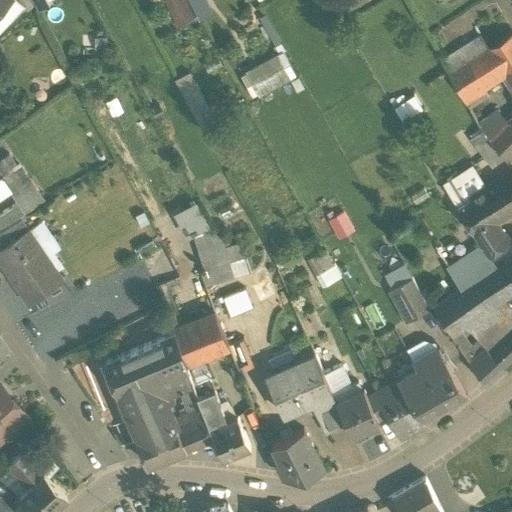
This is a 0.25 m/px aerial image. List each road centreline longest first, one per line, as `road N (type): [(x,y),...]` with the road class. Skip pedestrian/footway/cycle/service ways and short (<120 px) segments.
road 1 (tertiary): [(113,486),(147,480),(289,499),(347,494),(393,474),(511,392)]
road 2 (residential): [(0,319),(113,486)]
